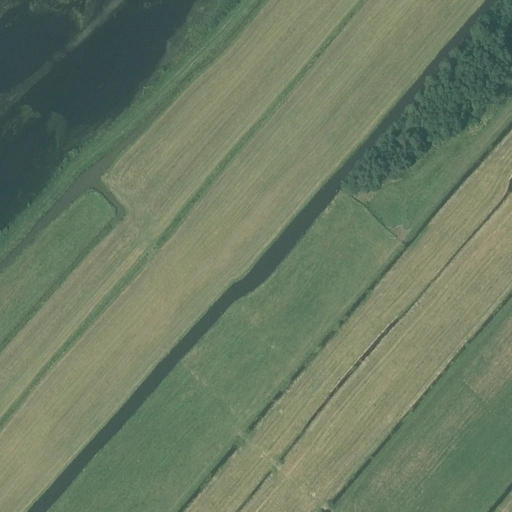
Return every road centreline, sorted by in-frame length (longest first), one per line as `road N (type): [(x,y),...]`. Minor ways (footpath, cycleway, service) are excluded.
road 1 (track): [(0,255),(67,173),(175,77),(246,0)]
road 2 (track): [(233,429),(328,511)]
